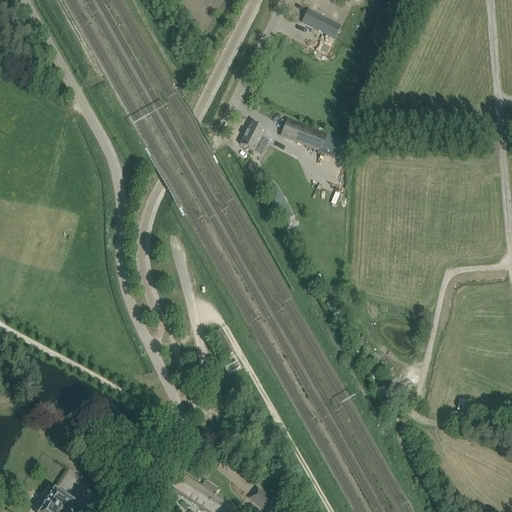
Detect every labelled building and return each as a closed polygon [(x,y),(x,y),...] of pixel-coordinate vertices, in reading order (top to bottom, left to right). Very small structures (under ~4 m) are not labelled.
[(308,10),(302,23),(324,34),(330,22),(308,10)] [(339,157),(344,144),(287,121),(281,136),(320,152),(321,150),(339,157)] [(265,131),(251,124),(240,146),(253,153),(265,131)] [(327,165),(335,169),(338,162),(330,158),(327,165)] [(264,189),(280,219),(293,213),(276,183),(264,189)] [(232,354),(220,331),(211,336),(224,359),(232,354)] [(237,363),(225,370),(228,375),(240,369),(237,363)] [(459,398),(458,410),(471,410),(471,399),(459,398)] [(166,486),(204,511),(234,511),(237,509),(215,494),(218,490),(205,481),(202,486),(177,470),(166,486)] [(68,511),(74,504),(52,489),(37,511),(68,511)] [(258,489),(249,499),(264,511),(272,501),(258,489)]
